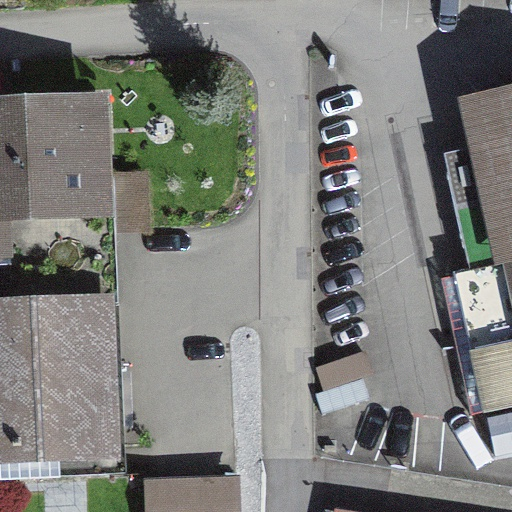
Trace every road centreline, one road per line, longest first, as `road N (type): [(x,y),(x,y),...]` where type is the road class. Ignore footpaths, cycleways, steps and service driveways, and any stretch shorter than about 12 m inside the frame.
road 1 (residential): [(0,37),(204,25),(251,38),(273,56),(286,101),(295,511)]
road 2 (unknown): [(251,38),(307,8),(377,26),(426,103),(430,262),(455,354)]
